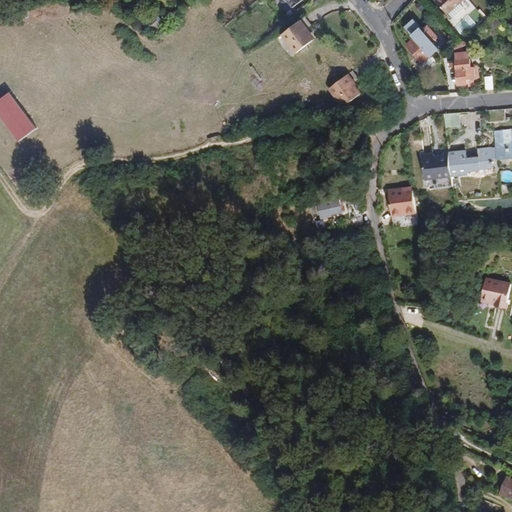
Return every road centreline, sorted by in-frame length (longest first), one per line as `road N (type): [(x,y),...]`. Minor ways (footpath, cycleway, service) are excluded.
road 1 (residential): [(461,511),(457,473),(385,287),(373,227),(371,158),(417,106)]
road 2 (track): [(376,148),(349,133),(302,128),(159,160),(94,162),(64,180),(38,216)]
road 3 (track): [(511,359),(396,319)]
